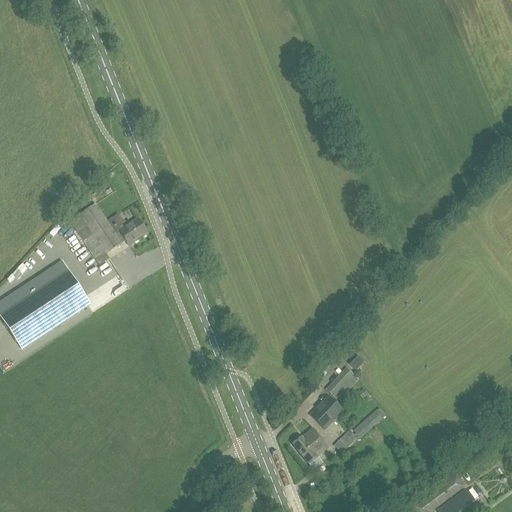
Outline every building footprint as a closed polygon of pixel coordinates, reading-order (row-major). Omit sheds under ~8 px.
[(110,259),(106,255),(126,242),(129,247),(148,234),(138,219),(115,234),(112,229),(123,221),(118,215),(107,222),(96,205),(71,221),(100,266),(110,259)] [(23,349),(90,305),(68,272),(1,316),(23,349)] [(122,277),(92,296),(98,305),(94,308),(96,311),(130,290),(122,277)] [(356,371),(364,363),(358,357),(350,366),(356,371)] [(338,402),(359,380),(347,369),(326,391),(338,402)] [(325,430),(344,411),(329,396),(310,416),(325,430)] [(385,417),(379,409),(354,431),(360,439),(385,417)] [(313,429),(304,436),(315,449),(312,451),(318,457),(329,448),(313,429)] [(357,438),(350,431),(334,446),(341,454),(357,438)] [(315,449),(304,436),(292,445),(309,465),(318,457),(312,451),(315,449)] [(431,511),(465,487),(456,475),(413,508),(415,511),(431,511)]
